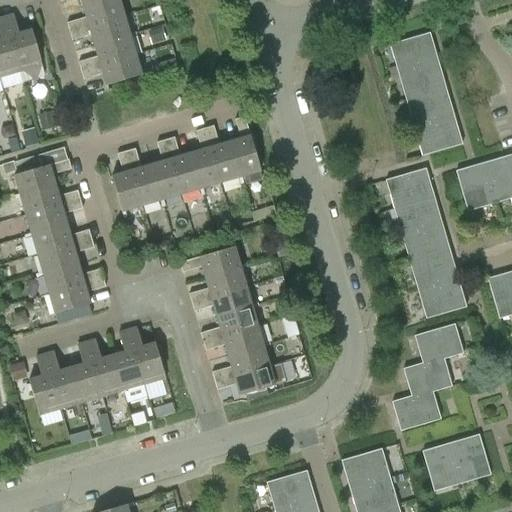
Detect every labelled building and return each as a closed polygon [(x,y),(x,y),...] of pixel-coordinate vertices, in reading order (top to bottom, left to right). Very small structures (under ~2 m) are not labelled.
[(119,0),(106,0),(82,7),(85,17),(66,23),(69,32),(124,16),(119,0)] [(4,17),(20,73),(42,66),(31,31),(18,34),(13,15),(4,17)] [(94,46),(130,36),(124,16),(69,32),(72,41),(90,35),(94,46)] [(0,39),(0,78),(20,73),(4,17),(0,18),(0,37),(0,39)] [(151,45),(165,40),(161,27),(147,32),(151,45)] [(397,73),(438,62),(429,33),(389,45),(397,73)] [(130,36),(94,46),(97,57),(78,62),(81,72),(135,55),(130,36)] [(135,55),(81,72),(83,80),(102,74),(106,87),(142,76),(135,55)] [(405,101),(445,89),(438,62),(397,73),(405,101)] [(144,69),(147,79),(161,74),(159,65),(144,69)] [(413,128),(453,117),(445,89),(405,101),(413,128)] [(54,128),(50,112),(38,115),(42,131),(54,128)] [(235,120),(240,139),(230,142),(240,177),(260,171),(245,117),(235,120)] [(453,117),(413,128),(421,157),(462,145),(453,117)] [(240,177),(230,142),(219,145),(213,126),(204,129),(220,183),(240,177)] [(190,153),(200,189),(220,183),(204,129),(195,132),(201,150),(190,153)] [(20,151),(16,138),(9,140),(12,154),(18,152),(20,151)] [(200,189),(190,153),(179,157),(174,138),(165,140),(181,194),(200,189)] [(151,165),(161,200),(181,194),(165,140),(156,143),(162,162),(151,165)] [(126,152),(141,206),(161,200),(151,165),(140,168),(135,149),(126,152)] [(141,206),(126,152),(117,154),(123,173),(111,176),(121,211),(141,206)] [(19,196),(55,186),(52,175),(70,170),(68,160),(48,165),(44,154),(14,163),(18,174),(13,176),(19,196)] [(511,154),(484,163),(496,203),(511,198),(511,154)] [(4,175),(16,172),(13,162),(1,165),(4,175)] [(496,203),(484,163),(456,171),(468,212),(496,203)] [(393,209),(434,197),(425,169),(385,181),(393,209)] [(25,216),(63,205),(79,200),(77,191),(58,197),(55,186),(19,196),(25,216)] [(401,237),(442,225),(434,197),(393,209),(401,237)] [(31,235),(66,225),(63,214),(82,209),(79,200),(63,205),(25,216),(31,235)] [(230,224),(227,213),(218,216),(221,227),(230,224)] [(36,255),(90,239),(87,230),(69,236),(66,225),(31,235),(36,255)] [(409,264),(450,252),(442,225),(401,237),(409,264)] [(42,274),(63,268),(78,264),(74,253),(93,248),(90,239),(36,255),(42,274)] [(182,273),(201,267),(205,278),(240,267),(234,247),(179,263),(182,273)] [(417,291),(458,280),(450,252),(409,264),(417,291)] [(63,290),(101,278),(99,269),(81,274),(78,264),(63,268),(42,274),(48,294),(63,290)] [(240,267),(205,278),(208,289),(188,294),(191,303),(246,287),(240,267)] [(511,314),(511,271),(487,279),(499,319),(511,314)] [(101,278),(63,290),(48,294),(54,314),(89,304),(86,292),(104,287),(101,278)] [(458,280),(417,291),(425,319),(466,308),(458,280)] [(216,317),(251,307),(246,287),(191,303),(194,312),(213,307),(216,317)] [(251,307),(216,317),(219,328),(200,334),(202,342),(257,326),(251,307)] [(298,335),(292,316),(282,319),(287,338),(298,335)] [(421,364),(444,359),(463,354),(454,324),(413,336),(421,364)] [(257,326),(202,342),(205,351),(224,346),(228,356),(263,346),(257,326)] [(127,331),(143,385),(165,379),(155,343),(142,347),(136,328),(127,331)] [(122,391),(143,385),(127,331),(119,333),(124,352),(112,356),(122,391)] [(122,391),(112,356),(101,359),(95,340),(86,343),(102,397),(122,391)] [(71,368),(81,403),(102,397),(86,343),(77,345),(83,364),(71,368)] [(263,346),(228,356),(231,367),(211,373),(214,381),(269,365),(263,346)] [(81,403),(71,368),(59,371),(53,352),(45,355),(60,409),(81,403)] [(60,409),(45,355),(36,358),(41,376),(28,380),(39,415),(60,409)] [(444,359),(421,364),(402,369),(410,396),(432,392),(452,386),(444,359)] [(269,365),(214,381),(216,391),(236,385),(239,396),(275,386),(269,365)] [(15,384),(26,381),(22,367),(11,370),(15,384)] [(440,419),(432,392),(410,396),(391,402),(400,431),(440,419)] [(167,414),(173,412),(171,403),(164,405),(167,414)] [(145,423),(142,413),(131,417),(134,426),(145,423)] [(112,433),(110,425),(99,428),(101,436),(112,433)] [(478,434),(449,443),(461,483),(490,475),(478,434)] [(461,483),(449,443),(421,451),(433,492),(461,483)] [(349,489),(390,477),(382,449),(341,461),(349,489)] [(274,510),(314,499),(306,470),(266,482),(274,510)] [(390,477),(349,489),(355,511),(372,511),(398,505),(390,477)] [(274,511),(318,511),(314,499),(274,510),(274,511)]
